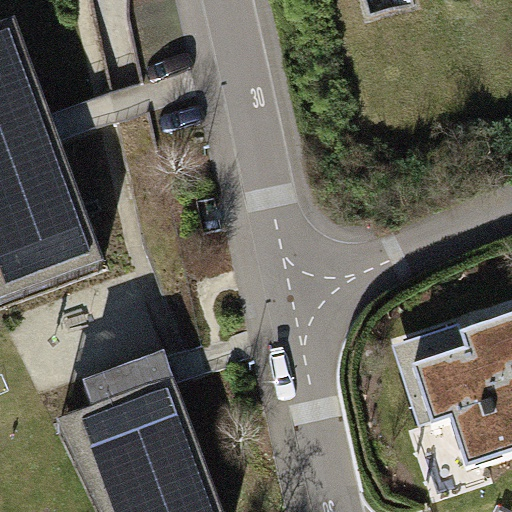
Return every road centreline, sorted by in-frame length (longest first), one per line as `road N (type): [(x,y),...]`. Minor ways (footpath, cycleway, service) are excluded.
road 1 (residential): [(279,283),(218,0)]
road 2 (residential): [(279,283),(511,220)]
road 3 (residential): [(339,511),(279,283)]
